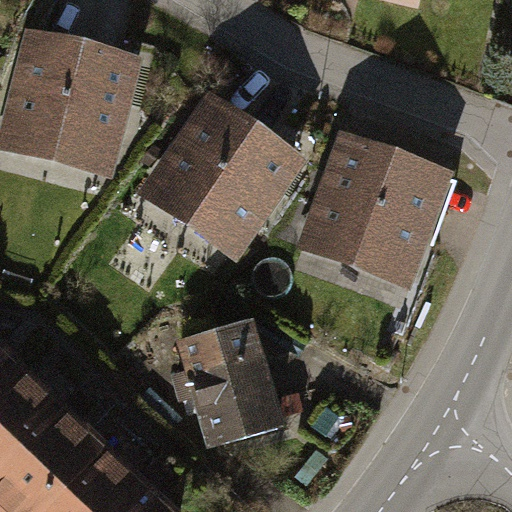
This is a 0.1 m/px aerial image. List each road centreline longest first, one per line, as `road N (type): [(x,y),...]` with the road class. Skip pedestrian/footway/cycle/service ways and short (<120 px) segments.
road 1 (residential): [(511,124),(322,62),(205,0)]
road 2 (tertiary): [(365,511),(468,406)]
road 3 (tertiary): [(468,406),(511,282)]
